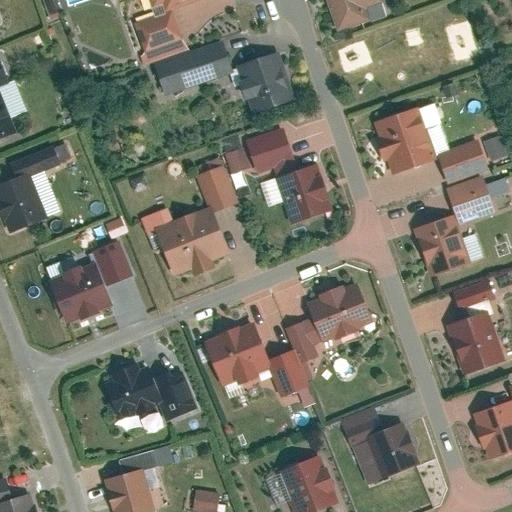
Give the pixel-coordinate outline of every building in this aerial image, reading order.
[(161,2),(164,11),(194,0),(147,0),(150,6),(161,2)] [(369,18),(366,8),(384,2),(383,0),(326,0),(337,29),(369,18)] [(172,11),(134,23),(144,52),(181,39),(172,11)] [(164,93),(231,70),(221,41),(154,64),(164,93)] [(236,67),(253,113),(297,97),(280,51),(236,67)] [(0,93),(0,137),(16,131),(0,93)] [(374,121),(393,172),(435,157),(415,106),(374,121)] [(449,147),(438,117),(434,119),(431,111),(423,114),(437,152),(449,147)] [(295,160),(286,127),(246,138),(255,171),(295,160)] [(491,160),(508,155),(501,134),(484,140),(491,160)] [(480,141),(441,154),(450,181),(489,168),(480,141)] [(242,147),(226,152),(233,173),(249,168),(242,147)] [(277,176),(291,222),(329,210),(315,164),(277,176)] [(28,171),(0,183),(0,211),(9,233),(48,216),(28,171)] [(450,189),(461,222),(495,211),(484,178),(450,189)] [(154,226),(174,276),(192,269),(194,275),(214,267),(212,262),(231,254),(211,204),(154,226)] [(412,227),(429,276),(468,261),(450,213),(412,227)] [(112,237),(128,231),(123,217),(107,222),(112,237)] [(109,283),(131,274),(119,244),(97,253),(109,283)] [(68,322),(110,306),(94,265),(52,281),(68,322)] [(309,307),(324,343),(373,323),(356,280),(316,296),(319,303),(309,307)] [(444,326),(462,375),(505,359),(487,310),(444,326)] [(205,342),(223,386),(271,366),(253,322),(205,342)] [(107,370),(110,379),(103,382),(114,411),(130,415),(162,402),(148,365),(136,370),(132,360),(107,370)] [(172,415),(179,414),(173,383),(185,380),(183,370),(157,375),(163,404),(170,403),(172,415)] [(174,384),(181,413),(195,409),(188,381),(174,384)] [(473,413),(490,459),(511,451),(511,404),(510,400),(473,413)] [(382,478),(417,464),(401,423),(365,438),(382,478)] [(310,511),(332,503),(328,492),(337,489),(322,454),(279,472),(295,511),(310,511)] [(103,478),(111,511),(145,511),(153,510),(142,468),(103,478)] [(193,510),(210,511),(217,511),(220,492),(196,488),(193,510)] [(39,511),(34,491),(0,500),(0,511),(39,511)]
